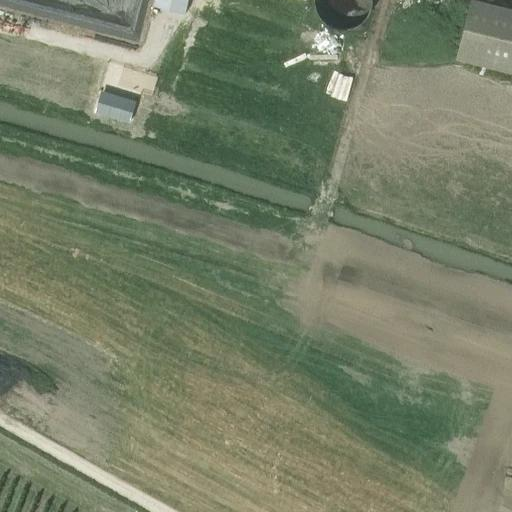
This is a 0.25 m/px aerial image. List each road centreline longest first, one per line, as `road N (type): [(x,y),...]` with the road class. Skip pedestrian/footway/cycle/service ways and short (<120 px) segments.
road 1 (track): [(0,418),(163,511)]
road 2 (track): [(0,451),(106,511)]
